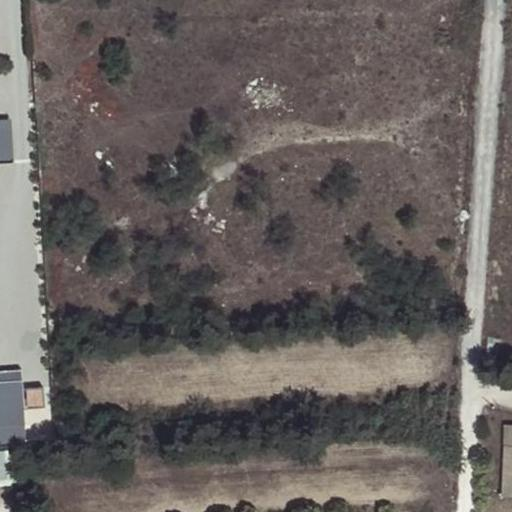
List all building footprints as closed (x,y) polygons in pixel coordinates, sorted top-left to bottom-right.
[(0,156),(16,156),(14,116),(0,116),(0,156)] [(23,311),(6,313),(9,341),(25,340),(23,311)] [(45,346),(12,348),(13,362),(46,359),(45,346)] [(0,377),(0,439),(31,438),(27,376),(0,377)] [(14,447),(0,448),(0,481),(17,480),(14,447)]
